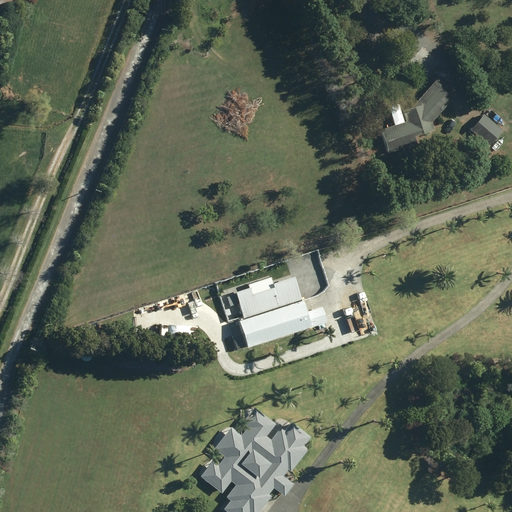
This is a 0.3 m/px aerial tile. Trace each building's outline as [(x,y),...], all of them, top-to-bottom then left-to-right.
[(402,122),(375,131),(383,154),(412,144),(410,137),(430,130),(427,123),(448,99),(440,91),(444,86),(434,78),(409,107),(398,111),(402,122)] [(481,113),(467,130),(487,146),(501,130),(481,113)] [(408,175),(398,178),(401,188),(411,185),(408,175)] [(313,257),(298,262),(301,272),(316,267),(313,257)] [(285,281),(238,296),(244,316),(291,300),(285,281)] [(233,287),(224,291),(226,298),(236,294),(233,287)] [(340,302),(348,326),(364,322),(356,297),(340,302)] [(297,301),(233,322),(241,348),(306,328),(306,329),(323,323),(318,307),(301,312),(297,301)] [(211,344),(207,332),(198,334),(202,347),(211,344)] [(232,485),(222,498),(226,501),(219,509),(222,511),(255,511),(268,497),(265,494),(270,488),(280,496),(289,485),(279,476),(284,470),(286,472),(304,450),(300,446),(306,438),(287,423),(280,431),(276,428),(267,440),(262,437),(272,425),(251,407),(238,424),(244,429),(237,437),(227,429),(211,449),(221,457),(214,466),(208,461),(196,477),(217,494),(227,481),(232,485)]
